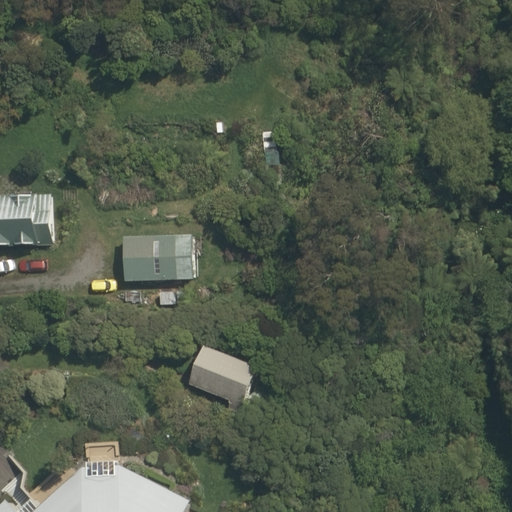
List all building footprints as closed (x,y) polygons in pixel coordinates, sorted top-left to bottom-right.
[(0,247),(55,246),(54,198),(0,199),(0,247)] [(243,239),(244,229),(230,229),(230,239),(243,239)] [(127,283),(195,281),(194,239),(126,240),(127,283)] [(179,305),(195,305),(194,293),(179,293),(179,305)] [(261,369),(207,347),(192,385),(236,403),(232,412),(241,416),(261,369)] [(1,511),(186,511),(191,503),(122,466),(118,467),(118,476),(91,478),(90,468),(85,469),(38,511),(17,511),(10,504),(1,511)]
